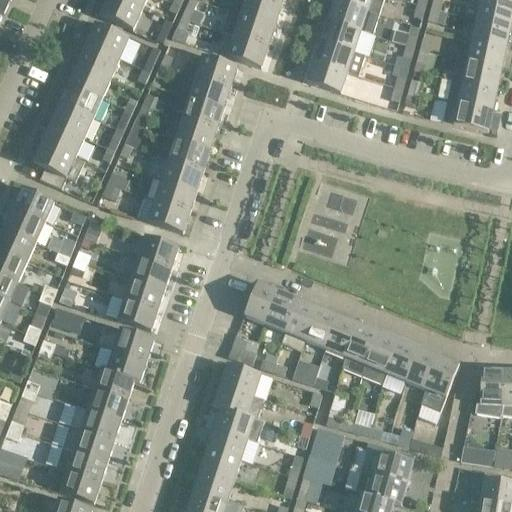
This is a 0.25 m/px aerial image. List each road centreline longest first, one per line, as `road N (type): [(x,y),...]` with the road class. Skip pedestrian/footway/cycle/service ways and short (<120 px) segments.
road 1 (residential): [(134,511),(261,110)]
road 2 (residential): [(505,181),(261,110)]
